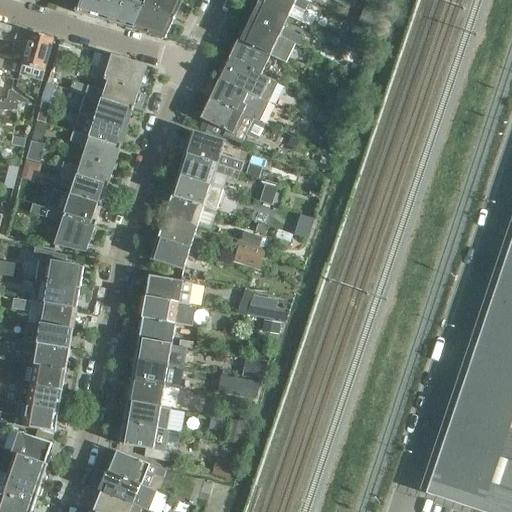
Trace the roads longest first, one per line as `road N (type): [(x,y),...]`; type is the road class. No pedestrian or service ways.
road 1 (residential): [(65,511),(86,445),(128,227),(186,64)]
road 2 (unclassified): [(402,511),(511,167)]
road 3 (residential): [(186,64),(0,2)]
